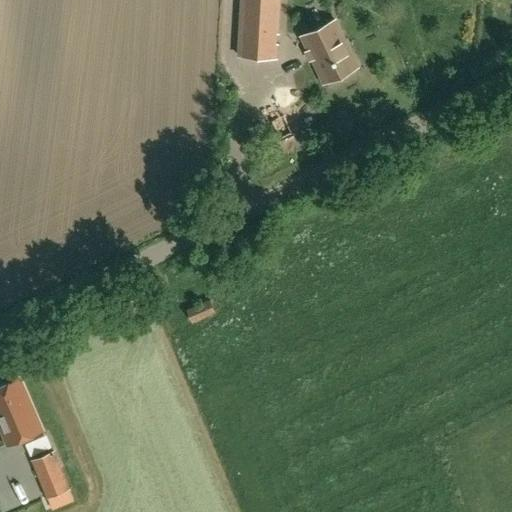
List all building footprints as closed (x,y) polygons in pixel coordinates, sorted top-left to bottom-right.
[(276,34),(277,34),(279,0),(241,0),(238,55),(276,57),(277,44),(275,44),(276,34)] [(335,19),(301,36),(323,82),(357,66),(335,19)] [(192,323),(216,313),(209,298),(186,308),(192,323)] [(19,378),(0,386),(0,425),(8,443),(41,429),(19,378)] [(70,489),(55,451),(31,461),(46,499),(70,489)]
